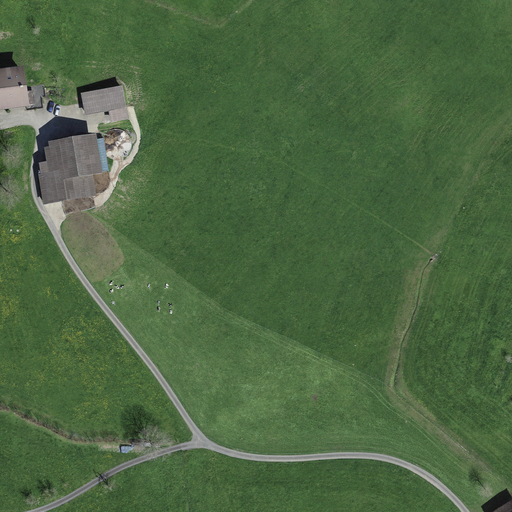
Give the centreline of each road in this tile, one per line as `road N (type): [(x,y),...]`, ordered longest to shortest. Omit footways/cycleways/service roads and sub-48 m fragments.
road 1 (unclassified): [(0,125),(41,123),(39,203),(64,251),(215,444)]
road 2 (unclassified): [(464,511),(426,474),(391,457),(262,456),(215,444)]
road 3 (unclassified): [(215,444),(121,464),(28,511)]
